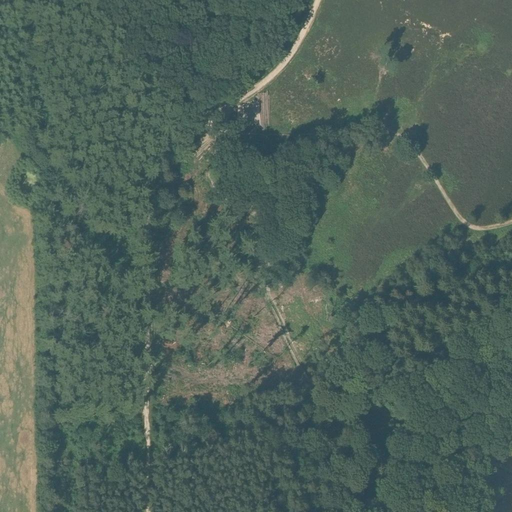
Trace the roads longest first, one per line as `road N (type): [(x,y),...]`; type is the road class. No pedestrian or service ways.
road 1 (track): [(511,221),(467,226),(416,152),(382,127),(266,135),(197,126)]
road 2 (track): [(197,126),(267,82),(317,0)]
